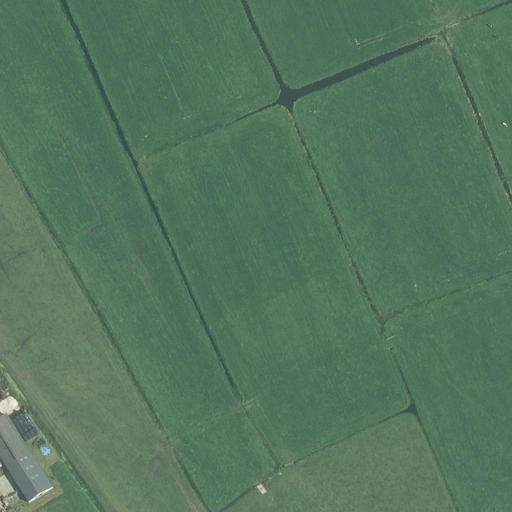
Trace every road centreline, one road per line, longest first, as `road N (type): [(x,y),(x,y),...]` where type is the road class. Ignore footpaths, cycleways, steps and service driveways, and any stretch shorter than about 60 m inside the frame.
road 1 (track): [(0,322),(128,478),(143,511)]
road 2 (track): [(511,153),(468,44),(448,18),(426,20)]
